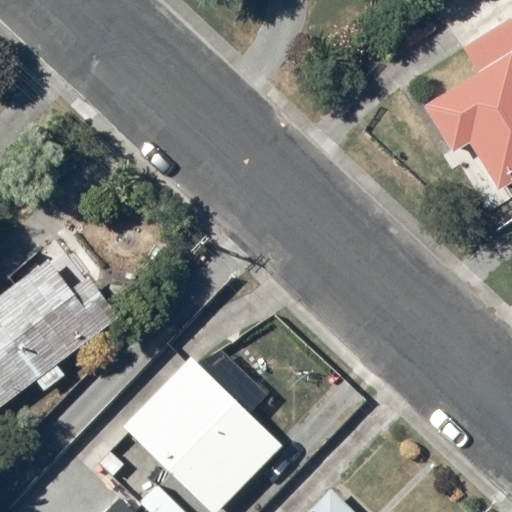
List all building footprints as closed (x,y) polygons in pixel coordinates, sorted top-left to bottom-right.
[(511,29),(469,54),(479,71),(423,104),(452,152),(469,142),(497,190),(511,181),(511,29)] [(69,377),(59,364),(104,328),(47,256),(0,293),(0,410),(36,383),(46,395),(69,377)] [(216,511),(281,444),(191,357),(124,427),(214,511),(216,511)] [(353,511),(331,491),(310,511),(353,511)] [(136,511),(121,497),(105,511),(136,511)]
